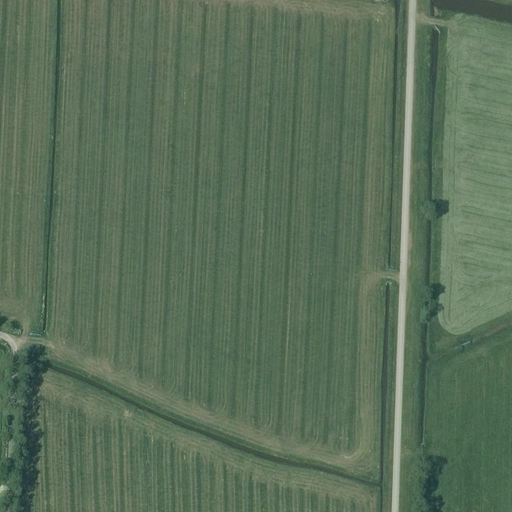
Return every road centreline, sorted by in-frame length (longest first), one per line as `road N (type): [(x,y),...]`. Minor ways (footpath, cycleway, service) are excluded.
road 1 (unclassified): [(395,511),(411,0)]
road 2 (unclassified): [(8,511),(15,349),(0,335)]
